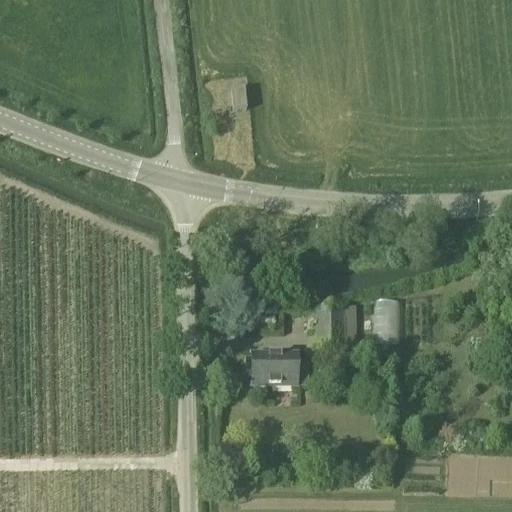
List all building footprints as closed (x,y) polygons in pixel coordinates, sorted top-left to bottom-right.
[(245,112),(243,92),(230,93),(232,113),(245,112)] [(252,326),(263,326),(263,295),(251,295),(252,326)] [(399,346),(400,304),(375,303),(374,345),(399,346)] [(314,353),(355,353),(355,311),(314,311),(314,353)] [(246,373),(252,373),(252,390),(296,390),(296,389),(307,389),(307,367),(296,367),(297,356),(252,356),(252,362),(246,362),(246,373)]
